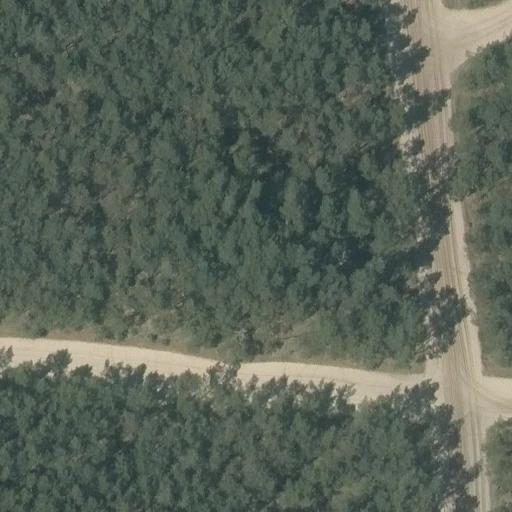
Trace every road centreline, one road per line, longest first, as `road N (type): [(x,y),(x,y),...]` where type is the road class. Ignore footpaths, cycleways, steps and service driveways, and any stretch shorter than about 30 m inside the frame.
road 1 (track): [(410,0),(470,511)]
road 2 (track): [(0,362),(511,402)]
